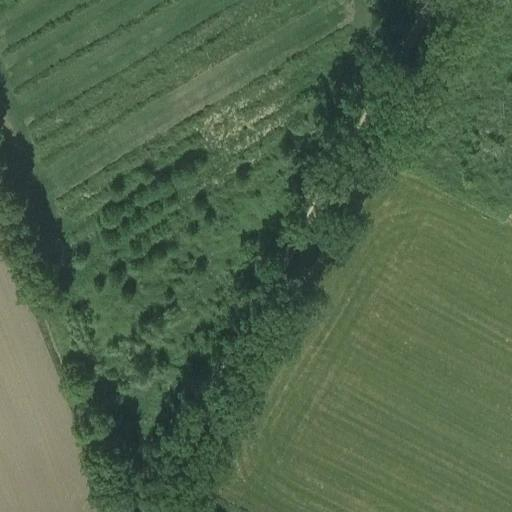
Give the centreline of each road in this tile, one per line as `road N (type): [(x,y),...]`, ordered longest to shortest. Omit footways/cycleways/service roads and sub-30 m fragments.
road 1 (track): [(431,0),(138,511)]
road 2 (track): [(130,511),(0,160)]
